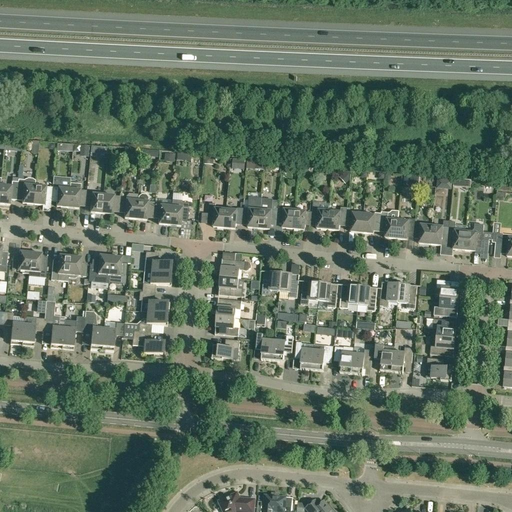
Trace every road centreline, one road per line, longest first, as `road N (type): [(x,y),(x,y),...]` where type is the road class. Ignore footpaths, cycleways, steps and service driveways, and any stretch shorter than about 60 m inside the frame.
road 1 (motorway): [(0,46),(511,68)]
road 2 (motorway): [(511,44),(0,23)]
road 3 (residential): [(475,398),(331,394),(185,372)]
road 4 (residential): [(488,272),(200,246)]
road 5 (residential): [(200,246),(0,227)]
road 6 (tertiary): [(370,442),(178,424)]
road 7 (residential): [(175,511),(194,491),(233,476),(350,484)]
road 8 (residential): [(185,372),(0,359)]
road 9 (tertiary): [(178,424),(0,406)]
road 10 (residential): [(185,372),(200,246)]
road 11 (residential): [(475,398),(488,272)]
road 12 (residential): [(388,488),(511,503)]
